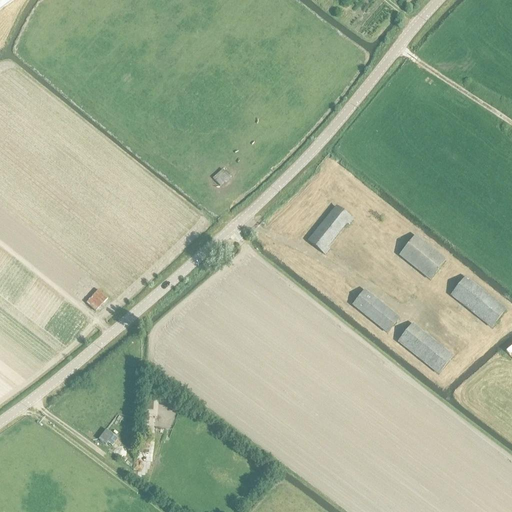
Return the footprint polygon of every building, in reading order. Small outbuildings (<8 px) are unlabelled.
[(0,0),(0,9),(12,0),(0,0)] [(348,225),(352,220),(336,207),(308,242),(325,254),(329,250),(326,248),(346,223),(348,225)] [(400,256),(430,280),(445,262),(415,237),(400,256)] [(362,259),(352,249),(345,257),(353,267),(362,259)] [(451,296),(491,328),(505,311),(465,279),(451,296)] [(86,304),(95,312),(107,299),(98,290),(86,304)] [(353,305),(387,333),(399,319),(364,291),(353,305)] [(399,342),(438,374),(452,358),(412,325),(399,342)] [(105,445),(107,443),(112,447),(114,443),(109,439),(112,435),(105,430),(98,440),(105,445)]
